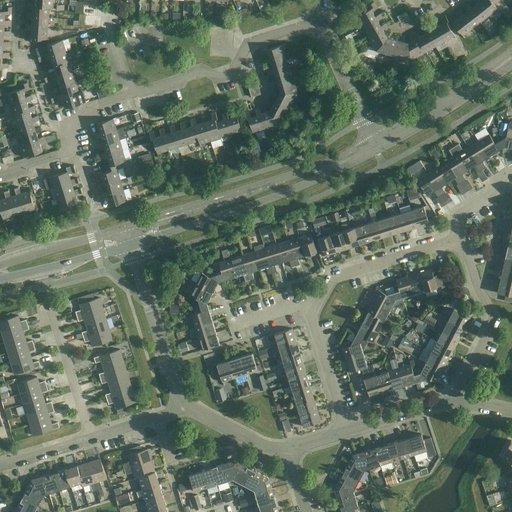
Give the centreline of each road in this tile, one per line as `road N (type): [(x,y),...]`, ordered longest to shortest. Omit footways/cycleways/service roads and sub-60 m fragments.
road 1 (tertiary): [(132,244),(283,195),(353,156)]
road 2 (tertiary): [(353,156),(128,228)]
road 3 (residential): [(322,22),(247,45),(231,76),(199,75),(128,96)]
road 4 (residential): [(463,403),(465,375),(492,318),(460,238)]
road 5 (residential): [(309,315),(335,279),(460,238)]
road 6 (residential): [(187,407),(172,383),(132,244)]
road 7 (residential): [(91,437),(51,299)]
road 8 (tertiary): [(0,279),(132,244)]
road 9 (residential): [(374,145),(322,22)]
road 10 (tertiary): [(128,228),(0,266)]
road 11 (residential): [(47,124),(28,68),(14,55),(17,0)]
road 12 (tertiary): [(374,145),(481,79)]
road 13 (residential): [(463,403),(437,403),(345,431)]
road 14 (residential): [(345,431),(309,315)]
